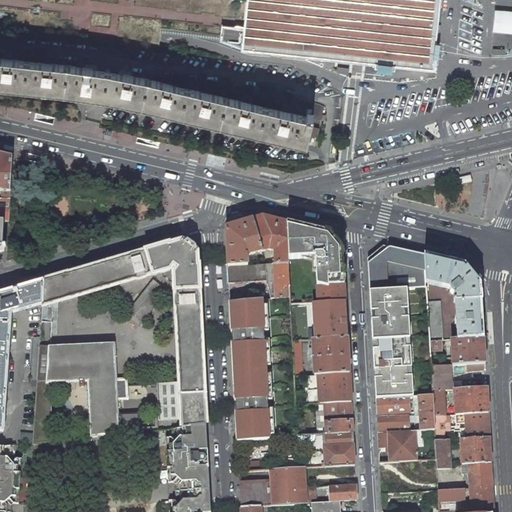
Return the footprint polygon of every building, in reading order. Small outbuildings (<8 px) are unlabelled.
[(246,0),(244,27),(235,26),(234,36),(226,36),(226,41),(226,42),(242,48),(288,53),(288,54),(323,57),(324,53),(335,55),(334,58),(337,59),(382,64),(416,67),(416,66),(423,66),(427,67),(430,37),(430,35),(433,35),(433,30),(431,30),(431,25),(432,25),(433,23),(431,23),(433,0),(246,0)] [(511,10),(495,9),(492,32),(511,33),(511,10)] [(226,41),(226,36),(160,29),(160,34),(226,41)] [(422,70),(437,72),(439,53),(441,38),(430,37),(427,67),(423,66),(422,70)] [(323,115),(325,107),(293,95),(290,108),(282,104),(281,111),(251,104),(252,98),(243,95),(242,102),(227,98),(228,94),(221,92),(220,96),(212,94),(213,89),(204,86),(203,92),(173,85),(173,83),(174,80),(170,78),(165,76),(164,83),(122,74),(94,70),(68,66),(68,61),(61,61),(61,65),(52,64),(53,57),(44,57),(43,63),(13,60),(13,53),(4,53),(3,59),(0,58),(0,85),(27,89),(58,92),(105,100),(135,104),(148,107),(186,117),(221,125),(261,135),(299,144),(306,145),(309,136),(317,138),(321,120),(323,115)] [(113,130),(106,129),(105,131),(104,135),(111,137),(113,130)] [(0,154),(0,221),(4,221),(9,221),(13,158),(0,154)] [(105,172),(98,170),(98,173),(97,177),(104,178),(105,172)] [(471,182),(470,175),(456,179),(458,185),(471,182)] [(275,251),(275,264),(288,263),(288,259),(286,223),(273,219),(262,217),(253,219),(262,251),(268,250),(275,251)] [(225,227),(227,267),(248,266),(248,265),(247,256),(262,251),(253,219),(225,227)] [(315,257),(317,303),(321,302),(345,301),(342,248),(333,237),(329,233),(286,223),(288,259),(315,257)] [(67,275),(66,274),(43,281),(42,304),(42,307),(170,270),(174,265),(178,268),(174,273),(182,427),(206,424),(204,395),(199,289),(200,289),(198,265),(197,265),(197,252),(198,250),(186,241),(183,239),(181,241),(169,245),(168,244),(67,275)] [(383,246),(367,259),(369,291),(407,289),(426,288),(426,283),(424,255),(398,249),(390,247),(388,248),(387,249),(387,247),(383,246)] [(453,294),(454,295),(457,338),(457,339),(483,337),(480,284),(465,265),(447,261),(424,255),(426,283),(450,289),(450,290),(451,293),(453,294)] [(259,282),(267,282),(274,281),(275,299),(290,298),(288,263),(275,264),(266,264),(248,265),(248,266),(227,267),(229,293),(249,291),(249,288),(259,287),(259,282)] [(475,269),(472,272),(478,279),(481,277),(475,269)] [(116,327),(130,338),(167,291),(153,280),(116,327)] [(6,345),(9,345),(11,313),(42,304),(43,281),(0,293),(0,431),(3,432),(5,411),(2,411),(2,409),(5,409),(5,400),(3,400),(3,398),(5,398),(8,358),(5,358),(6,356),(8,356),(9,347),(6,347),(6,345)] [(267,282),(271,299),(275,299),(274,281),(267,282)] [(408,309),(407,289),(369,291),(370,312),(375,312),(375,320),(371,320),(374,370),(378,370),(379,378),(374,378),(375,399),(410,397),(413,397),(412,376),(407,376),(407,367),(411,367),(410,347),(405,347),(405,338),(409,338),(408,318),(404,318),(403,310),(408,309)] [(269,439),(261,300),(229,303),(237,442),(269,439)] [(322,315),(346,314),(345,301),(321,302),(322,315)] [(429,340),(440,340),(442,340),(440,302),(427,302),(429,340)] [(312,339),(347,337),(347,329),(322,331),(305,333),(303,303),(290,304),(292,341),(300,340),(312,339)] [(314,375),(314,376),(318,376),(349,374),(347,337),(312,339),(314,375)] [(485,364),(483,337),(457,339),(457,338),(450,339),(452,366),(469,365),(485,364)] [(36,383),(39,347),(40,338),(34,338),(31,387),(36,387),(36,383)] [(302,372),(300,340),(292,341),(294,367),(294,376),(310,375),(310,372),(302,372)] [(441,350),(440,340),(429,340),(430,350),(441,350)] [(49,382),(89,380),(92,438),(139,433),(138,414),(117,415),(116,399),(127,399),(127,379),(115,380),(114,344),(39,347),(36,383),(49,382)] [(451,390),(450,365),(431,367),(432,391),(443,390),(451,390)] [(349,374),(318,376),(320,404),(351,402),(349,374)] [(36,383),(36,387),(32,445),(36,444),(52,443),(49,382),(36,383)] [(172,383),(156,384),(157,421),(173,421),(172,383)] [(454,390),(455,415),(488,413),(486,387),(454,390)] [(445,416),(443,390),(432,391),(433,395),(434,417),(445,416)] [(418,396),(420,431),(435,430),(434,417),(433,395),(418,396)] [(411,413),(410,397),(375,399),(376,414),(411,413)] [(317,404),(318,435),(323,434),(353,433),(351,402),(320,404),(317,404)] [(467,439),(489,438),(488,413),(455,415),(455,416),(445,416),(434,417),(435,430),(435,441),(448,440),(454,440),(453,430),(450,430),(449,425),(466,424),(467,439)] [(409,415),(377,417),(377,433),(410,431),(409,415)] [(210,511),(208,466),(201,466),(201,462),(204,461),(205,460),(206,458),(205,456),(204,455),(202,454),(201,454),(201,450),(207,450),(206,425),(179,428),(180,437),(178,439),(175,437),(165,438),(169,483),(173,482),(175,480),(178,482),(179,500),(176,503),(174,500),(169,501),(169,511),(210,511)] [(414,446),(414,431),(410,431),(377,433),(378,448),(389,448),(390,462),(417,461),(417,455),(419,455),(419,451),(417,452),(417,446),(414,446)] [(18,444),(30,444),(30,433),(18,433),(18,444)] [(354,465),(353,433),(323,434),(324,451),(309,452),(310,468),(325,467),(331,466),(334,466),(354,465)] [(318,446),(317,435),(297,436),(298,447),(318,446)] [(461,439),(461,465),(468,465),(468,464),(491,463),(489,438),(467,439),(461,439)] [(436,460),(437,470),(450,469),(448,440),(435,441),(434,441),(436,460)] [(0,511),(8,511),(8,507),(9,504),(11,501),(13,504),(19,504),(22,459),(12,459),(5,458),(6,447),(0,447),(0,511)] [(283,468),(298,467),(297,457),(282,458),(283,468)] [(461,465),(462,475),(469,475),(469,489),(492,488),(491,463),(468,464),(468,465),(461,465)] [(347,477),(355,477),(354,465),(334,466),(334,478),(336,478),(336,481),(347,480),(347,477)] [(310,468),(305,468),(306,478),(332,477),(331,466),(325,467),(310,468)] [(272,506),(272,507),(300,505),(300,504),(301,504),(307,504),(306,488),(306,478),(305,468),(270,470),(271,482),(272,506)] [(380,472),(381,495),(395,494),(395,493),(438,491),(437,476),(394,479),(394,471),(380,472)] [(239,484),(240,508),(261,507),(267,506),(272,506),(271,482),(239,484)] [(340,502),(357,501),(356,485),(330,486),(331,502),(340,502)] [(316,503),(315,487),(306,488),(307,504),(311,504),(316,503)] [(493,511),(492,488),(469,489),(470,503),(461,504),(461,511),(493,511)] [(465,501),(464,490),(438,491),(438,502),(465,501)] [(311,511),(340,511),(340,502),(331,502),(317,503),(316,503),(311,504),(311,511)]
